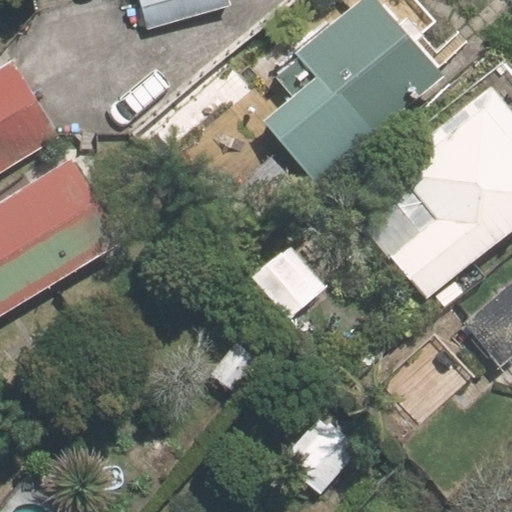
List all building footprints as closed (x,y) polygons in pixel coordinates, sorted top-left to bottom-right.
[(149,0),(160,32),(247,10),(244,0),(149,0)] [(453,70),(390,0),(359,0),(277,74),(294,93),(264,119),(324,185),(453,70)] [(14,55),(0,64),(0,175),(66,133),(14,55)] [(511,227),(511,104),(496,83),(371,175),(411,229),(385,248),(419,295),(511,227)] [(76,152),(0,197),(0,317),(129,240),(76,152)] [(335,288),(298,242),(254,278),(291,323),(335,288)] [(511,272),(464,320),(506,363),(511,357),(511,272)] [(246,333),(209,377),(236,399),(273,356),(246,333)] [(375,449),(338,408),(287,455),(324,495),(375,449)]
